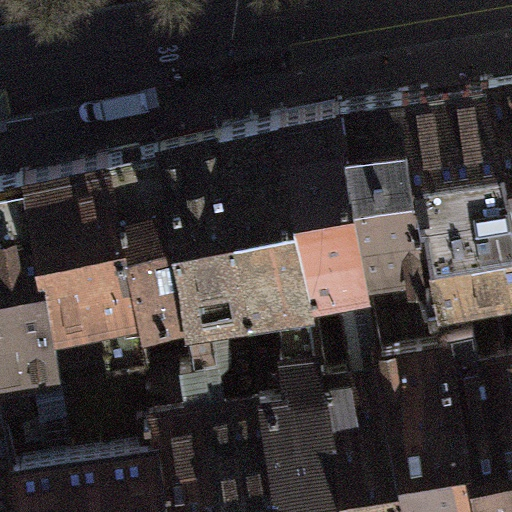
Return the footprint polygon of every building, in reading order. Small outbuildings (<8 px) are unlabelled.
[(511,191),(511,70),(488,74),(511,177),(511,191)] [(427,202),(443,289),(511,276),(511,191),(511,177),(488,74),(404,86),(425,202),(427,202)] [(366,263),(432,253),(439,290),(443,289),(427,202),(425,202),(404,86),(343,94),(365,238),(366,263)] [(283,108),(309,275),(341,269),(351,333),(378,330),(366,263),(362,238),(365,238),(343,94),(283,108)] [(226,121),(250,293),(282,289),(311,285),(309,275),(283,108),(226,121)] [(227,298),(250,293),(226,121),(162,135),(182,238),(191,303),(227,298)] [(147,346),(148,356),(153,355),(148,330),(145,313),(186,305),(193,347),(198,346),(191,303),(182,238),(162,135),(109,149),(147,346)] [(29,165),(57,362),(61,361),(55,315),(61,315),(60,310),(102,301),(111,353),(147,346),(109,149),(29,165)] [(0,173),(0,368),(4,396),(52,385),(60,383),(57,362),(29,165),(15,169),(0,173)] [(432,253),(366,263),(378,330),(380,337),(450,328),(448,317),(443,289),(439,290),(432,253)] [(511,276),(443,289),(448,317),(502,307),(511,304),(511,276)] [(320,338),(311,285),(282,289),(286,319),(288,337),(283,339),(285,351),(290,380),(265,384),(285,511),(351,511),(324,360),(320,338)] [(250,293),(254,323),(286,319),(282,289),(250,293)] [(250,293),(227,298),(231,336),(231,341),(229,345),(226,349),(221,352),(227,391),(262,384),(258,355),(254,323),(250,293)] [(285,511),(265,384),(262,384),(227,391),(221,352),(226,349),(229,345),(231,341),(231,336),(227,298),(191,303),(198,346),(206,392),(223,511),(285,511)] [(55,315),(61,361),(111,353),(102,301),(60,310),(61,315),(55,315)] [(145,313),(148,330),(171,324),(177,350),(182,349),(193,347),(186,305),(145,313)] [(511,511),(511,340),(508,341),(502,307),(448,317),(450,328),(453,327),(457,349),(454,349),(482,511),(511,511)] [(453,327),(450,328),(380,337),(381,350),(411,511),(482,511),(454,349),(457,349),(453,327)] [(378,330),(351,333),(355,355),(324,360),(351,511),(411,511),(381,350),(380,337),(378,330)] [(61,361),(57,362),(60,383),(69,440),(153,426),(150,399),(156,398),(148,356),(147,346),(111,353),(61,361)] [(223,511),(206,392),(198,346),(193,347),(182,349),(188,392),(156,398),(159,426),(170,511),(223,511)] [(153,355),(148,356),(156,398),(188,392),(182,349),(177,350),(153,355)] [(285,351),(258,355),(262,384),(265,384),(290,380),(285,351)] [(0,459),(15,457),(4,396),(0,368),(0,459)] [(81,511),(69,440),(60,383),(52,385),(4,396),(15,457),(25,511),(81,511)] [(170,511),(159,426),(156,398),(150,399),(153,426),(69,440),(81,511),(170,511)] [(0,511),(25,511),(15,457),(0,459),(0,511)]
